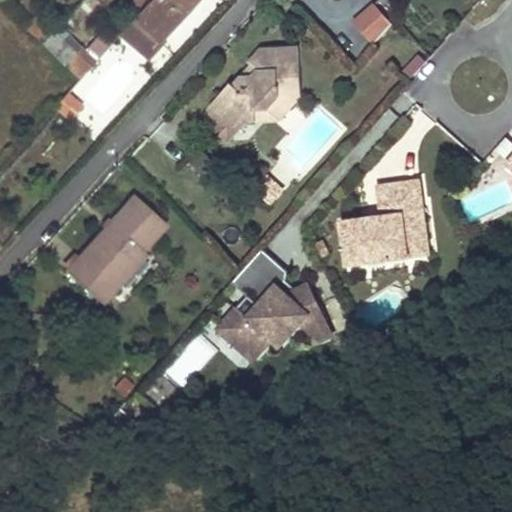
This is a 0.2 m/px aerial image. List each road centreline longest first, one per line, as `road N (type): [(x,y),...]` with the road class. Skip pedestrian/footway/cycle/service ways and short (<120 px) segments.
road 1 (residential): [(0,276),(247,0)]
road 2 (residential): [(493,48),(473,46),(449,59),(441,99),(471,126),(510,113)]
